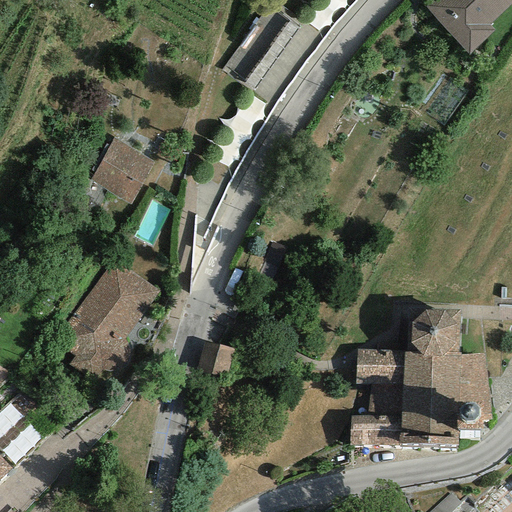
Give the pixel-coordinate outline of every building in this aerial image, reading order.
[(422,0),(419,4),(461,43),(502,0),(422,0)] [(299,29),(268,5),(222,69),(254,91),(299,29)] [(511,81),(427,235),(511,281),(511,81)] [(252,113),(237,104),(210,152),(226,162),(252,113)] [(113,138),(88,181),(130,204),(154,161),(113,138)] [(112,268),(56,356),(102,386),(159,298),(112,268)] [(341,454),(449,456),(448,441),(466,441),(467,418),(482,418),(475,361),(450,360),(450,321),(400,320),(396,373),(349,372),(347,390),(366,392),(365,422),(341,423),(341,454)] [(230,351),(205,345),(199,369),(224,375),(230,351)] [(0,457),(0,479),(11,469),(0,457)] [(451,483),(429,503),(437,511),(511,511),(511,463),(470,503),(451,483)]
